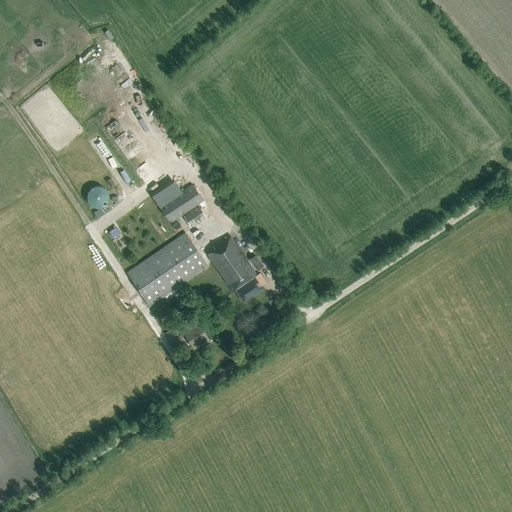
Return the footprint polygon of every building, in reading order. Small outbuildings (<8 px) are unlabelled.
[(159,206),(171,223),(204,201),(192,184),(159,206)] [(108,201),(109,197),(108,193),(105,190),(102,187),(98,186),(94,187),(90,190),(88,193),(87,197),(88,201),(90,205),(94,207),(98,208),(102,207),(105,205),(108,201)] [(191,227),(206,217),(198,205),(183,216),(191,227)] [(185,233),(126,272),(149,306),(208,266),(185,233)] [(243,302),(262,289),(255,277),(257,275),(252,269),(253,269),(230,236),(206,253),(233,292),(235,291),(243,302)] [(249,259),(257,270),(263,266),(255,255),(249,259)] [(195,349),(207,341),(209,340),(199,324),(193,327),(188,319),(173,328),(179,337),(184,333),(195,349)]
